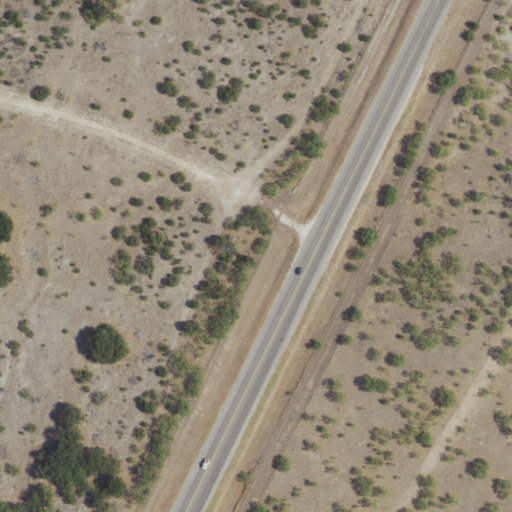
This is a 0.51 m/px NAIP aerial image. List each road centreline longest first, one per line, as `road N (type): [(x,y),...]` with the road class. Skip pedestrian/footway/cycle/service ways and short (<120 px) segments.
road 1 (trunk): [(190,511),(439,0)]
road 2 (track): [(326,240),(0,117)]
